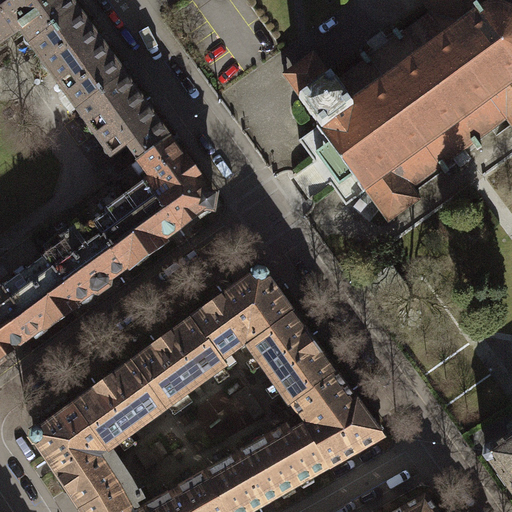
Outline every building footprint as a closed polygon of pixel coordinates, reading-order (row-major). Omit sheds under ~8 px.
[(0,0),(0,19),(7,29),(17,23),(32,46),(77,14),(66,0),(0,0)] [(373,199),(390,222),(421,200),(412,188),(441,168),(445,173),(449,170),(445,164),(473,145),(477,150),(482,146),(478,141),(510,118),(511,120),(511,8),(504,5),(497,4),(490,5),(481,8),(475,0),(420,0),(431,14),(402,34),(398,29),(393,32),(398,37),(369,58),(365,53),(360,55),(365,61),(336,81),(316,54),(284,76),(311,114),(291,128),(323,173),(346,206),(363,194),(373,199)] [(122,76),(77,14),(32,46),(78,108),(122,76)] [(0,19),(0,41),(11,35),(7,29),(0,19)] [(167,138),(122,76),(78,108),(113,156),(129,144),(139,159),(167,138)] [(183,160),(167,138),(139,159),(152,176),(143,182),(177,228),(205,208),(214,209),(215,194),(208,194),(197,180),(200,178),(186,158),(183,160)] [(125,266),(177,228),(143,182),(104,210),(106,213),(93,223),(125,266)] [(76,301),(125,266),(93,223),(82,231),(78,225),(62,236),(65,240),(43,256),(76,301)] [(59,314),(76,301),(43,256),(2,287),(18,309),(8,317),(24,339),(42,326),(47,332),(63,320),(59,314)] [(408,292),(390,266),(365,283),(383,309),(408,292)] [(252,274),(191,318),(223,362),(246,346),(293,312),(267,276),(267,272),(263,268),(257,267),(252,271),(252,274)] [(0,356),(24,339),(8,317),(18,309),(2,287),(0,287),(0,356)] [(335,371),(293,312),(246,346),(288,405),(291,403),(335,371)] [(135,358),(131,361),(165,408),(226,365),(223,362),(191,318),(188,320),(182,319),(176,323),(176,328),(147,349),(141,349),(135,353),(135,358)] [(496,352),(477,366),(491,386),(511,372),(496,352)] [(75,401),(73,402),(107,450),(165,408),(131,361),(128,363),(122,362),(118,366),(116,371),(88,392),(82,391),(76,396),(75,401)] [(381,436),(335,371),(291,403),(304,424),(328,466),(381,436)] [(35,442),(79,508),(119,485),(124,474),(114,459),(106,464),(100,455),(107,450),(73,402),(38,427),(35,428),(30,430),(29,436),(32,442),(35,442)] [(227,511),(247,511),(328,466),(304,424),(291,431),(288,424),(204,472),(227,511)] [(490,459),(509,484),(511,481),(511,427),(504,434),(505,435),(493,444),(489,444),(485,447),(485,454),(487,458),(490,459)] [(144,511),(227,511),(204,472),(142,508),(144,511)] [(144,511),(142,508),(136,508),(130,505),(119,485),(79,508),(81,511),(144,511)] [(437,511),(426,496),(397,511),(437,511)]
